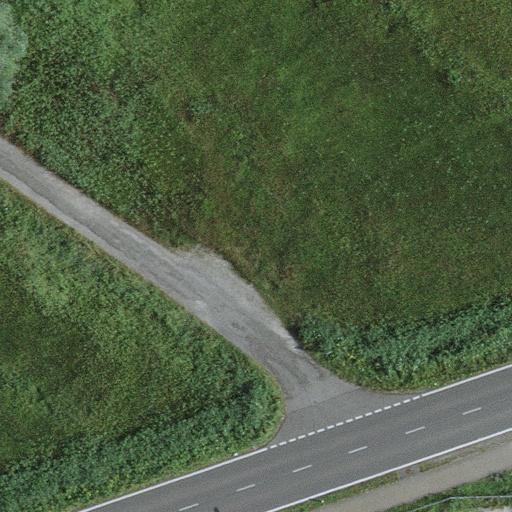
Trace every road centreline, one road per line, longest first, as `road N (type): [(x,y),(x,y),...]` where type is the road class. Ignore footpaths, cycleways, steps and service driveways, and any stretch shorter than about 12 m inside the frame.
road 1 (track): [(0,155),(360,448)]
road 2 (tertiary): [(511,396),(173,511)]
